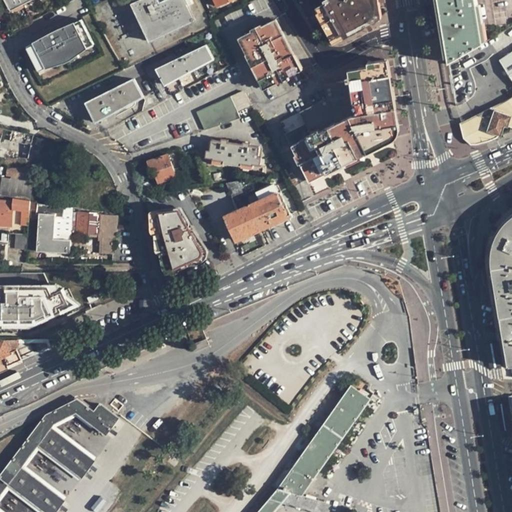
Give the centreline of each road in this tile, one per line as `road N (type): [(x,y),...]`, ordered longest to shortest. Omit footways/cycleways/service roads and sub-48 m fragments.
road 1 (residential): [(169,311),(124,175),(93,142),(45,120),(22,98),(0,48)]
road 2 (unknown): [(393,289),(222,511)]
road 3 (secondary): [(503,511),(468,295)]
road 4 (primary): [(424,183),(241,279)]
road 5 (secondary): [(445,317),(477,511)]
road 6 (primary): [(169,311),(0,389)]
road 7 (primary): [(320,255),(357,253),(401,265),(445,317)]
road 8 (residential): [(409,29),(327,52),(287,0)]
road 9 (unknown): [(136,208),(265,180)]
